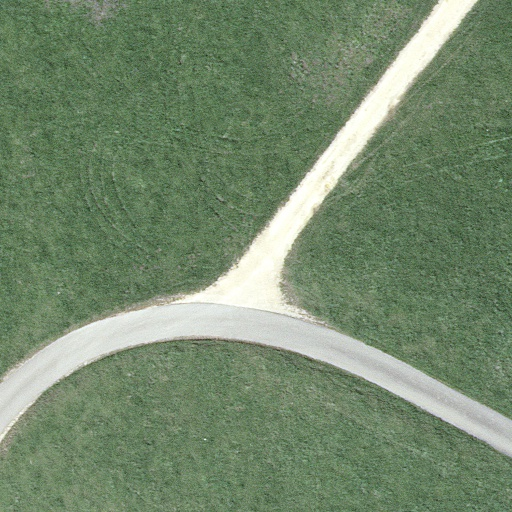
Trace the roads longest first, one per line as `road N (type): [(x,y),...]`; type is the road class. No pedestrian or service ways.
road 1 (track): [(0,409),(63,353),(156,323),(217,321),(322,342),(511,440)]
road 2 (track): [(217,321),(449,0)]
